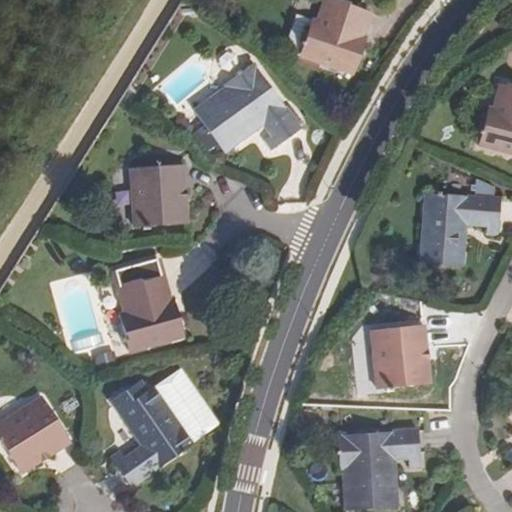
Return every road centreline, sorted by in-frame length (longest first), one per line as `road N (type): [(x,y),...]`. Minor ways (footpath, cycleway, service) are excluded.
road 1 (track): [(0,264),(165,0)]
road 2 (tertiary): [(322,246),(384,122),(467,3)]
road 3 (tertiary): [(238,511),(263,404),(322,246)]
road 4 (residential): [(511,279),(456,403),(478,477),(501,511)]
